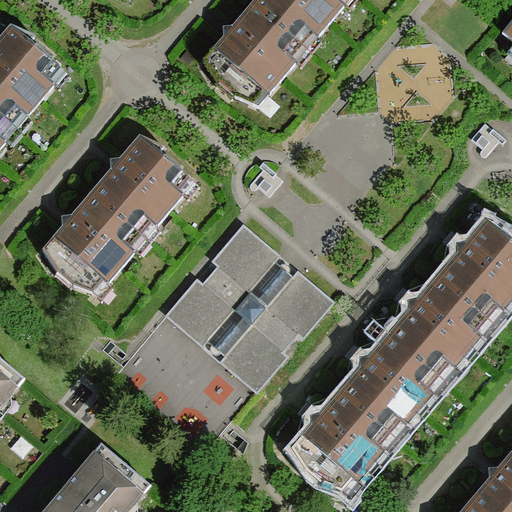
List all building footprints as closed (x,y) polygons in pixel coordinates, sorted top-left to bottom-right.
[(353,0),(257,0),(223,41),(218,46),(274,93),(284,81),(309,52),(353,0)] [(511,27),(502,39),(511,47),(511,27)] [(37,51),(10,28),(0,39),(0,150),(17,131),(65,74),(37,51)] [(274,93),(218,46),(205,62),(220,86),(225,81),(241,94),(236,99),(260,110),(274,93)] [(139,138),(55,239),(44,251),(58,275),(63,269),(79,283),(75,288),(93,295),(101,286),(110,287),(196,185),(139,138)] [(511,241),(489,223),(439,280),(494,325),(511,304),(511,241)] [(282,258),(245,227),(213,263),(218,268),(204,285),(199,281),(167,317),(204,349),(209,343),(226,359),(221,364),(258,395),(289,359),(284,354),(299,336),(305,341),(336,304),(300,273),(295,278),(277,263),(282,258)] [(471,352),(494,325),(439,280),(391,337),(444,383),(471,352)] [(444,383),(391,337),(342,394),(397,439),(420,412),(444,383)] [(0,412),(1,412),(26,382),(0,359),(0,412)] [(397,439),(342,394),(312,429),(293,450),(307,473),(324,486),(344,493),(351,484),(359,484),(373,468),(397,439)] [(132,511),(152,489),(103,448),(48,511),(132,511)] [(511,511),(511,454),(471,503),(482,511),(511,511)] [(463,511),(482,511),(471,503),(463,511)]
